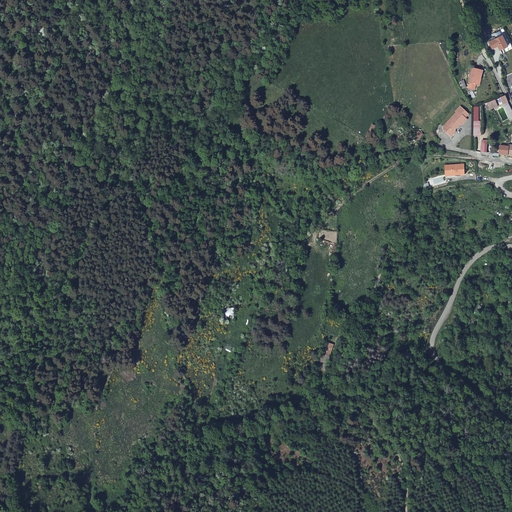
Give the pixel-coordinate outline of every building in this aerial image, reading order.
[(501,50),(509,46),(504,35),(499,38),(494,40),(490,42),(493,49),(499,46),(501,50)] [(468,84),(479,87),(483,72),(472,69),(468,84)] [(458,113),(465,120),(469,116),(460,108),(455,113),(456,115),(458,113)] [(467,122),(465,120),(458,113),(456,115),(442,129),(442,132),(450,140),(455,135),(454,133),(460,127),(461,127),(467,122)] [(500,153),(509,155),(511,155),(511,145),(510,145),(509,147),(501,146),(500,153)] [(445,167),(446,176),(455,176),(455,177),(465,176),(464,166),(445,167)] [(323,356),(331,357),(333,345),(325,343),(323,356)] [(323,356),(321,371),(328,373),(331,357),(323,356)]
